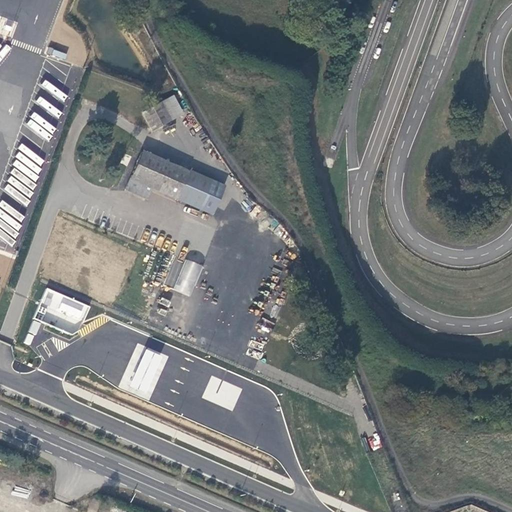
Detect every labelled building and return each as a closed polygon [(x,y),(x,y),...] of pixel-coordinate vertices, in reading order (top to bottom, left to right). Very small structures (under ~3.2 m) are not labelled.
[(171,121),(161,102),(140,113),(151,132),(171,121)] [(175,201),(188,171),(140,151),(123,191),(146,202),(151,191),(175,201)] [(175,201),(211,217),(224,186),(188,171),(175,201)] [(164,284),(189,297),(204,267),(186,258),(179,273),(171,269),(164,284)] [(77,336),(89,304),(45,289),(33,320),(77,336)]
